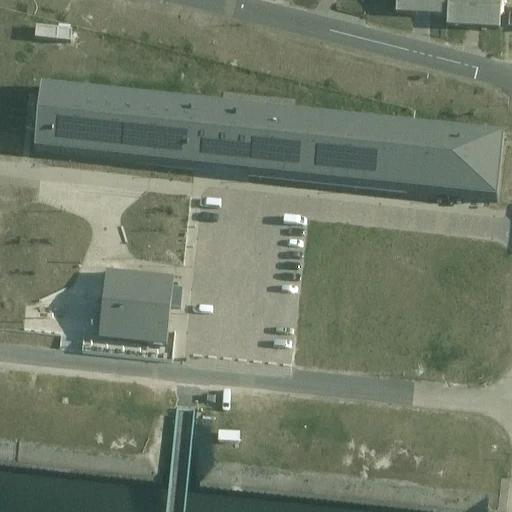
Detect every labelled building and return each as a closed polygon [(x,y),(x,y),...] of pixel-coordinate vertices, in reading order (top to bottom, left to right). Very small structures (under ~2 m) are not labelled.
[(452,0),(400,0),(399,16),(451,18),(452,0)] [(504,0),(453,0),(452,27),(503,30),(504,0)] [(511,132),(49,85),(44,153),(232,173),(508,202),(511,166),(511,132)] [(503,227),(441,222),(432,319),(494,325),(499,276),(503,227)] [(179,345),(185,276),(109,269),(102,338),(179,345)] [(228,396),(226,420),(244,422),(246,397),(228,396)]
